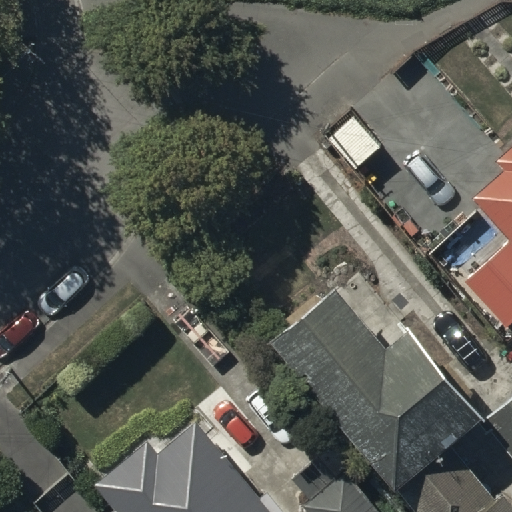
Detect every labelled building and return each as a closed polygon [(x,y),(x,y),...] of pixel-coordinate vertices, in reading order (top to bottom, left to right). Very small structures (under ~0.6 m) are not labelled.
[(511,155),(495,170),(504,180),(472,208),(511,252),(511,155)] [(486,438),(482,433),(408,345),(386,363),(336,304),(271,355),(394,503),(398,500),(407,511),(511,511),(511,484),(479,445),(486,438)] [(511,412),(486,438),(511,465),(511,412)] [(148,449),(94,493),(110,511),(276,511),(268,501),(262,506),(198,429),(158,461),(148,449)] [(301,511),(375,511),(346,477),(338,483),(324,466),(296,489),(310,505),(301,511)]
